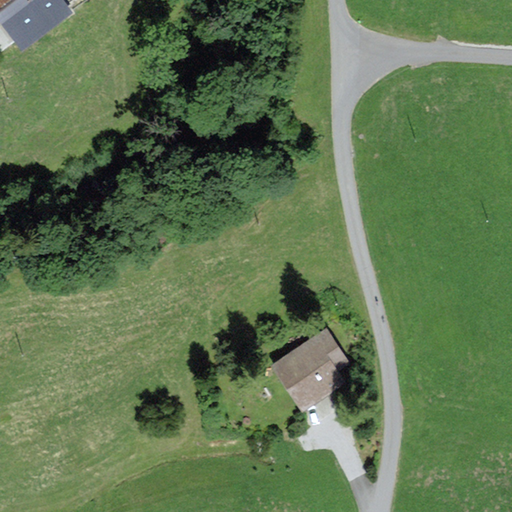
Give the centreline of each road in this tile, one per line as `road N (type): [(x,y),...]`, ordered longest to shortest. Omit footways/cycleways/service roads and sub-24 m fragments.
road 1 (residential): [(378,511),(393,422),(341,144),(340,52)]
road 2 (residential): [(340,52),(511,58)]
